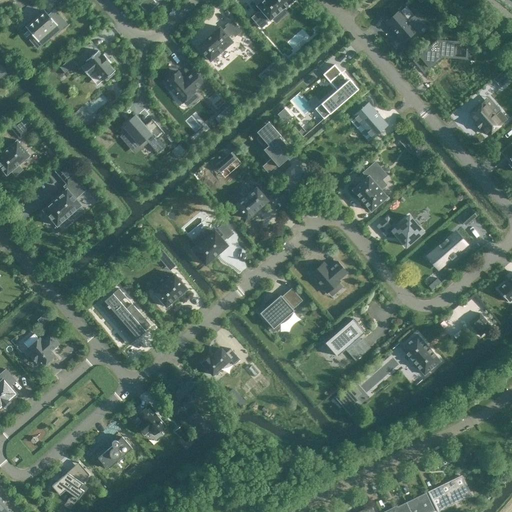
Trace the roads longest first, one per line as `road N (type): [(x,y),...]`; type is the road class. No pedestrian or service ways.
road 1 (residential): [(131,384),(321,221),(342,223),(416,306),(441,300),(511,239)]
road 2 (residential): [(511,214),(324,0)]
road 3 (residential): [(293,511),(487,412),(511,390)]
road 4 (residential): [(0,457),(13,473),(31,472),(131,384)]
road 5 (residential): [(102,351),(0,231)]
road 6 (residential): [(0,440),(102,351)]
road 7 (residential): [(197,0),(143,38),(100,0)]
